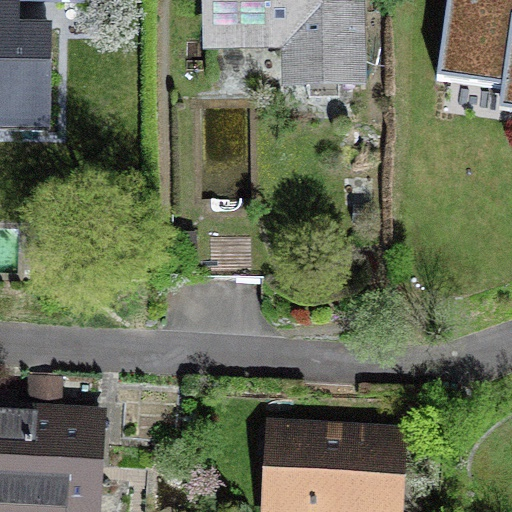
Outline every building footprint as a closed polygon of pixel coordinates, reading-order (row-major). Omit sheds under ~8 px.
[(212,0),(213,42),(293,41),(293,80),(354,80),(352,0),(212,0)] [(511,91),(511,0),(448,0),(437,81),(511,91)] [(0,130),(48,132),(50,29),(0,27),(0,130)] [(172,216),(173,280),(264,279),(263,215),(172,216)] [(0,416),(0,474),(22,476),(21,505),(89,509),(95,422),(0,416)] [(391,511),(395,445),(277,439),(275,486),(262,485),(260,511),(304,511),(304,510),(341,511),(391,511)] [(179,511),(182,463),(149,461),(145,511),(179,511)] [(207,511),(211,465),(182,463),(179,511),(207,511)]
